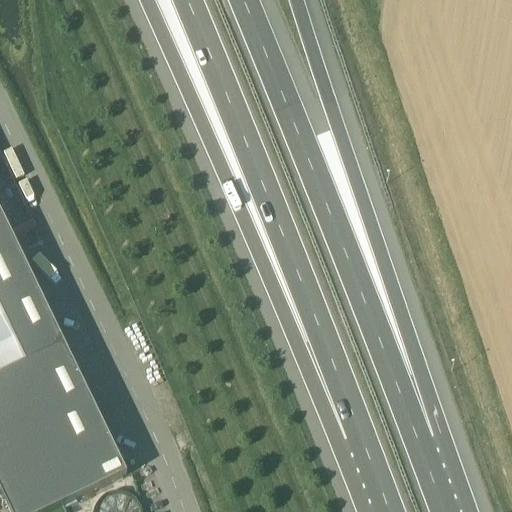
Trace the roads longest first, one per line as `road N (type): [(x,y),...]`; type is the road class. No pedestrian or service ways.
road 1 (motorway): [(142,0),(340,460),(373,511)]
road 2 (motorway): [(183,0),(386,511)]
road 3 (motorway): [(422,447),(244,0)]
road 4 (motorway): [(422,447),(383,260),(295,0)]
road 5 (unclassified): [(0,128),(181,511)]
